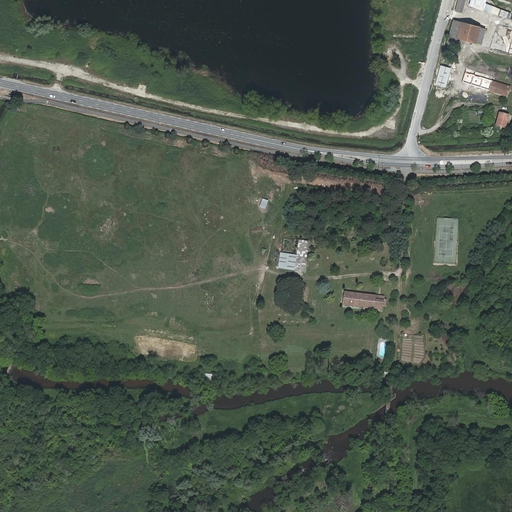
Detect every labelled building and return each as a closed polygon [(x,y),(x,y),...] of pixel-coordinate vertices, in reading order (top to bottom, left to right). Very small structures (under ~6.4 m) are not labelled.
[(462,12),(465,0),(458,0),(456,10),(462,12)] [(507,19),(510,12),(484,3),(485,0),(468,0),(467,5),(507,19)] [(456,36),(460,22),(454,20),(450,34),(456,36)] [(478,27),(460,22),(456,36),(474,41),(478,27)] [(486,29),(478,27),(474,41),(483,43),(486,29)] [(385,31),(385,39),(394,39),(394,31),(385,31)] [(451,68),(441,66),(436,84),(446,86),(451,68)] [(473,76),(470,84),(506,95),(509,85),(491,80),(492,76),(474,71),(473,76)] [(470,84),(473,76),(467,74),(464,82),(470,84)] [(508,115),(498,112),(495,125),(504,127),(508,115)] [(261,198),(258,208),(264,210),(267,200),(261,198)] [(308,241),(298,239),(296,256),(294,269),(303,270),(308,241)] [(294,269),(296,256),(281,253),(279,267),(294,269)] [(383,295),(344,290),(341,304),(381,309),(383,295)]
